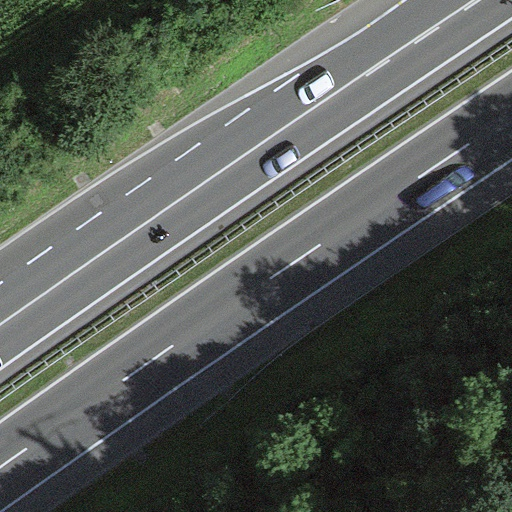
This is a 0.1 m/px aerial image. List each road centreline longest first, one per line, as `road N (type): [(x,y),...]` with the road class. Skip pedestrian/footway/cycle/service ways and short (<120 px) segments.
road 1 (motorway): [(0,471),(511,115)]
road 2 (motorway): [(363,74),(223,193),(0,349)]
road 3 (motorway): [(363,74),(101,212),(0,285)]
road 4 (motorway): [(477,0),(363,74)]
